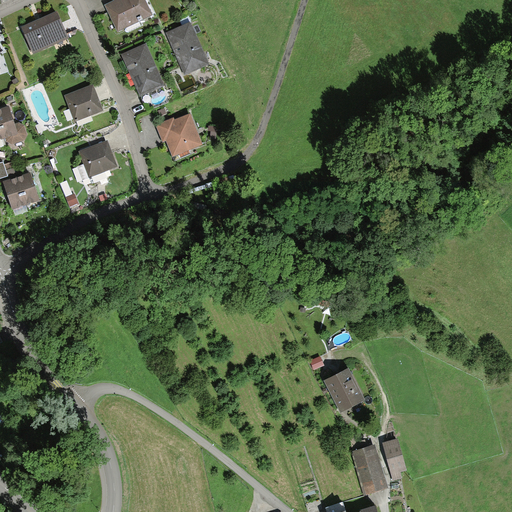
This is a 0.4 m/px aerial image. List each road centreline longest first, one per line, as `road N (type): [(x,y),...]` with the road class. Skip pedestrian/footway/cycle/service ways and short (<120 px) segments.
road 1 (residential): [(76,0),(130,121),(148,188),(60,229),(4,282)]
road 2 (track): [(148,188),(210,174),(251,149),(304,0)]
road 3 (residential): [(75,402),(102,387),(128,390),(290,511)]
road 4 (residential): [(4,282),(31,347),(75,402)]
road 5 (residential): [(75,402),(106,450),(113,511)]
